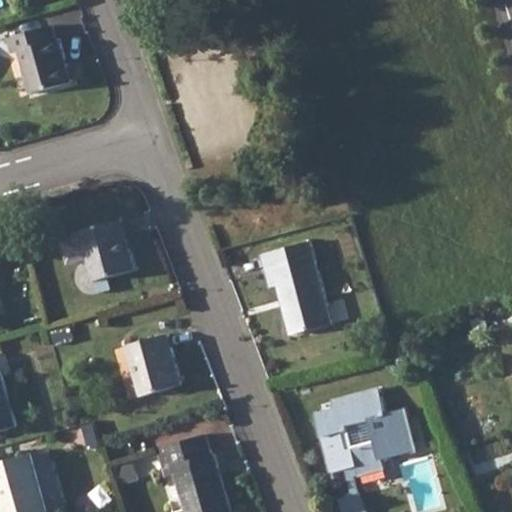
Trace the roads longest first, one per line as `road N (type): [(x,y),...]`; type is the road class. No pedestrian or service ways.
road 1 (residential): [(291,511),(148,141)]
road 2 (residential): [(148,141),(0,183)]
road 3 (residential): [(148,141),(100,0)]
